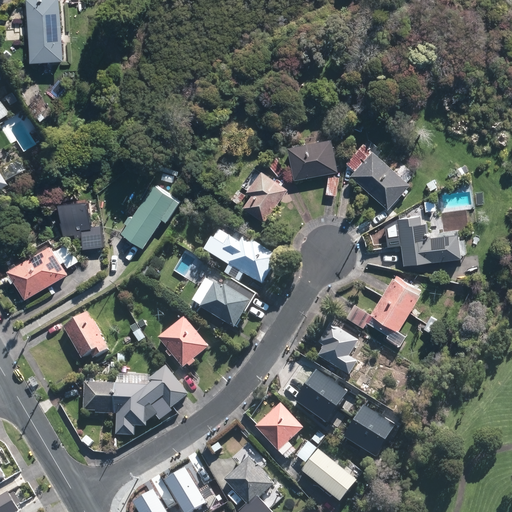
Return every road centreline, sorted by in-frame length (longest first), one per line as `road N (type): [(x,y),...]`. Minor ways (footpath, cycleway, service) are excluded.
road 1 (residential): [(76,499),(221,407),(326,255)]
road 2 (residential): [(76,499),(10,383)]
